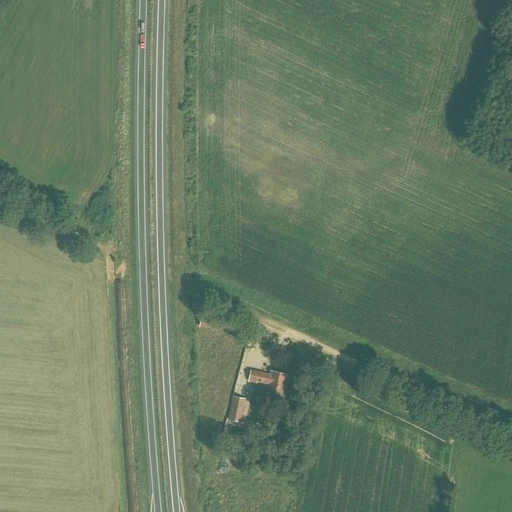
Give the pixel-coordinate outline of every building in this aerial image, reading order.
[(202,312),(199,327),(218,331),(221,315),(202,312)] [(205,405),(208,368),(196,367),(193,404),(205,405)] [(271,374),(251,370),(248,382),(257,384),(257,382),(268,385),(267,393),(284,396),(289,375),(271,371),(271,374)] [(209,382),(209,407),(224,407),(224,382),(209,382)] [(241,423),(246,399),(233,396),(228,420),(241,423)]
